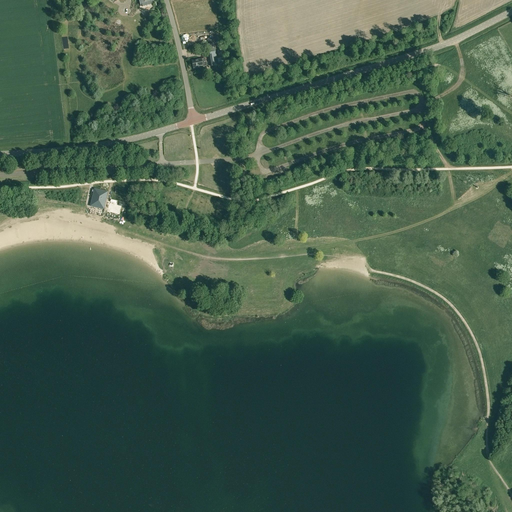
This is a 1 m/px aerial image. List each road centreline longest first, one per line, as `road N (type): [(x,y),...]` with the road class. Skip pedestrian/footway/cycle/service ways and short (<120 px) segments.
road 1 (tertiary): [(191,121),(455,40),(511,11)]
road 2 (tertiary): [(0,154),(88,147),(191,121)]
road 3 (tertiary): [(191,121),(165,0)]
